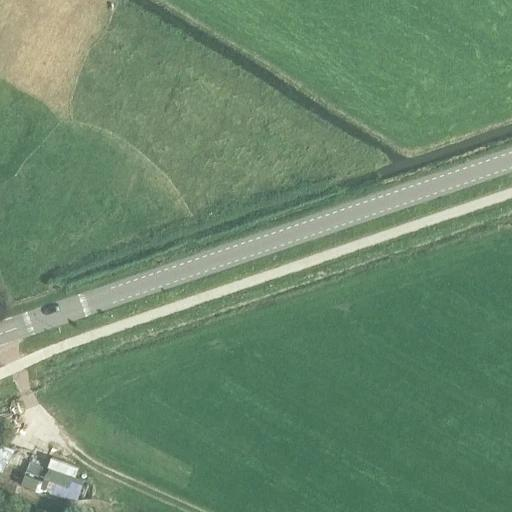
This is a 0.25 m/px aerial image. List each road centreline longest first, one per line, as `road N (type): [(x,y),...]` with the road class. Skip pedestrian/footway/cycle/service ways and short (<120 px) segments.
road 1 (secondary): [(0,335),(511,160)]
road 2 (track): [(198,511),(100,469),(47,432),(1,334)]
